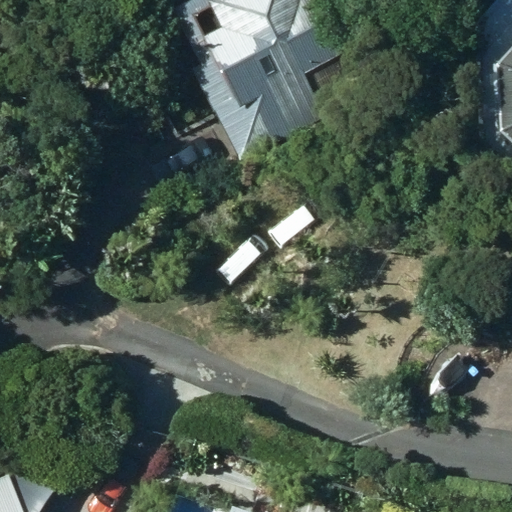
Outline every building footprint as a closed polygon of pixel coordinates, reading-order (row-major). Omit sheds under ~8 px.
[(333,0),(153,0),(173,41),(191,33),(204,60),(198,63),(244,158),(331,116),(330,113),(377,90),(333,0)] [(511,0),(504,0),(476,30),(491,44),(484,51),(485,136),(511,160),(511,0)] [(296,191),(227,247),(252,277),(320,221),(296,191)] [(21,511),(1,471),(0,471),(0,511),(21,511)] [(282,511),(241,497),(235,511),(282,511)]
